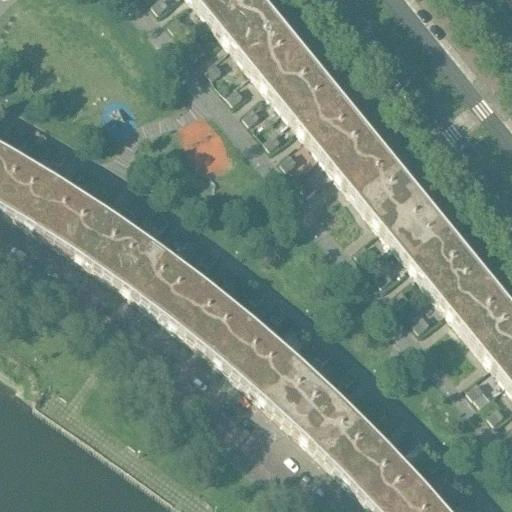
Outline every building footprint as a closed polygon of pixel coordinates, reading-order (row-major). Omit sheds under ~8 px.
[(0,221),(3,223),(32,240),(52,253),(72,266),(80,272),(100,286),(110,292),(129,306),(147,319),(174,340),(193,355),(212,370),(237,392),(253,406),(260,412),(270,421),(281,431),(295,444),(302,451),(323,471),(344,493),(362,511),(511,511),(511,321),(507,315),(469,269),(432,224),(395,178),(357,132),(320,87),(283,41),(249,0),(181,0),(205,28),(242,75),(279,120),(317,166),(354,211),(391,257),(428,303),(466,348),(503,394),(511,405),(511,511),(433,511),(418,494),(401,476),(384,458),(359,433),(334,408),(317,392),(298,375),(272,352),(245,329),(226,314),(207,298),(179,277),(151,256),(131,242),(112,230),(101,222),(81,209),(60,196),(30,178),(0,160),(0,159),(0,221)] [(160,5),(150,12),(156,20),(166,12),(160,5)] [(176,24),(167,32),(172,40),(182,32),(176,24)] [(197,50),(187,58),(193,65),(203,57),(197,50)] [(213,70),(204,78),(210,85),(219,77),(213,70)] [(234,96),(225,104),(231,111),(240,103),(234,96)] [(246,120),(241,124),(247,131),(257,123),(251,116),(246,120)] [(0,137),(6,141),(12,130),(4,125),(0,131),(0,137)] [(30,154),(36,144),(28,139),(22,150),(30,154)] [(272,141),(262,149),(268,156),(277,149),(272,141)] [(58,171),(64,161),(56,156),(50,167),(58,171)] [(288,162),(278,169),(284,177),(294,169),(288,162)] [(309,187),(299,195),(305,202),(315,194),(309,187)] [(132,219),(139,209),(131,203),(124,214),(132,219)] [(159,238),(166,228),(158,222),(151,232),(159,238)] [(181,254),(188,244),(181,239),(173,249),(181,254)] [(363,253),(353,261),(359,268),(369,261),(363,253)] [(207,274),(215,264),(207,258),(200,268),(207,274)] [(229,291),(237,281),(229,275),(221,285),(229,291)] [(383,279),(374,286),(380,294),(389,286),(383,279)] [(255,312),(263,302),(255,296),(247,306),(255,312)] [(400,299),(390,307),(396,314),(406,306),(400,299)] [(276,329),(284,320),(277,314),(269,323),(276,329)] [(421,324),(411,332),(417,339),(427,332),(421,324)] [(300,351),(309,342),(302,335),(293,345),(300,351)] [(321,369),(329,360),(322,354),(314,363),(321,369)] [(345,391),(353,382),(347,376),(338,385),(345,391)] [(475,390),(465,398),(471,406),(481,398),(475,390)] [(495,416),(486,424),(492,431),(501,423),(495,416)] [(511,436),(502,444),(508,451),(511,448),(511,436)] [(407,454),(416,445),(410,438),(401,447),(407,454)] [(418,448),(403,462),(409,468),(424,454),(418,448)] [(430,478),(439,469),(433,462),(423,471),(430,478)] [(448,498),(457,490),(451,483),(442,491),(448,498)]
